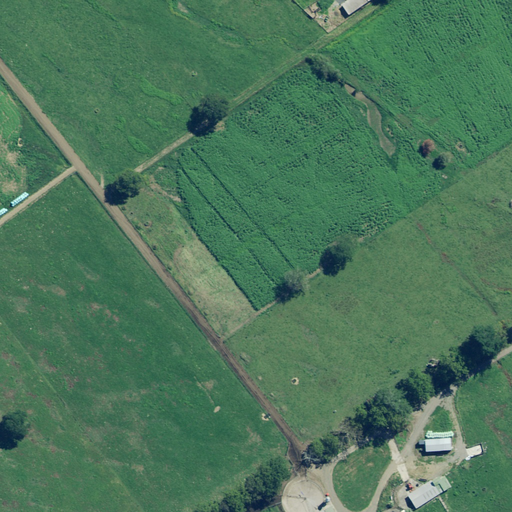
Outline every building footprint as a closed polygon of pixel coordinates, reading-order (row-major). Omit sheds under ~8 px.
[(368,2),(366,0),(350,0),(342,6),(348,16),(368,2)] [(374,397),(365,402),(368,408),(377,402),(374,397)] [(451,451),(450,439),(425,441),(426,453),(451,451)] [(483,454),(480,446),(468,450),(470,458),(483,454)] [(444,492),(450,488),(442,474),(431,481),(407,496),(416,509),(444,492)]
